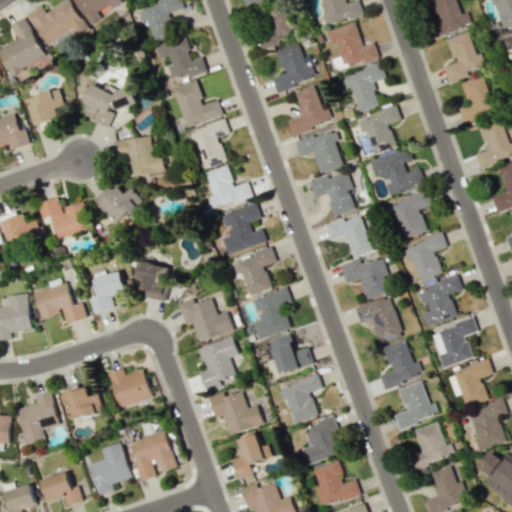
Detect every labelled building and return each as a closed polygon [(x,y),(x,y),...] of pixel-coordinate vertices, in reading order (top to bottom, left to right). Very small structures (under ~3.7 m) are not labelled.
[(49,46),(73,30),(77,36),(89,28),(70,0),(64,0),(47,12),(41,4),(27,13),(49,46)] [(76,0),(90,23),(123,2),(121,0),(76,0)] [(184,7),(181,0),(161,0),(138,9),(143,21),(147,19),(156,41),(176,33),(168,13),(184,7)] [(320,0),(328,24),(362,13),(357,0),(354,0),(347,3),(346,0),(320,0)] [(435,37),(472,25),(468,11),(461,13),(456,0),(431,0),(438,19),(430,22),(435,37)] [(511,0),(493,0),(502,29),(511,25),(511,0)] [(262,48),(296,36),(284,4),(261,12),(266,27),(256,31),(262,48)] [(47,55),(25,17),(11,25),(18,38),(0,48),(0,55),(11,75),(47,55)] [(328,30),(331,44),(337,42),(344,67),(379,57),(374,42),(362,45),(355,22),(328,30)] [(447,38),(455,62),(444,66),(449,81),(470,75),(468,71),(482,66),(470,31),(447,38)] [(156,46),(160,58),(170,56),(173,65),(169,66),(172,77),(188,71),(190,77),(207,72),(202,56),(193,59),(186,36),(156,46)] [(277,92),(317,78),(312,65),(308,67),(299,42),(276,50),(284,73),(272,78),(277,92)] [(359,111),(379,105),(373,81),(385,78),(382,64),(342,75),(346,88),(352,86),(359,111)] [(461,82),(469,104),(459,108),(464,122),(496,110),(483,74),(461,82)] [(223,115),(218,99),(205,103),(197,79),(173,87),(186,127),(223,115)] [(108,126),(120,102),(130,107),(137,92),(119,84),(115,93),(92,83),(82,105),(97,111),(93,119),(108,126)] [(295,91),(302,115),(288,119),(292,133),(330,121),(318,84),(295,91)] [(27,98),(38,129),(60,121),(56,109),(65,106),(59,88),(27,98)] [(373,152),(396,146),(390,123),(401,120),(397,107),(357,119),(361,132),(367,131),(373,152)] [(15,112),(0,116),(0,146),(8,144),(10,149),(30,143),(25,125),(19,127),(15,112)] [(479,124),(487,150),(476,153),(480,167),(511,157),(511,151),(501,117),(479,124)] [(202,168),(227,160),(219,136),(230,132),(226,119),(190,131),(202,168)] [(295,142),(300,156),(314,151),(321,172),(343,165),(335,141),(339,140),(336,128),(295,142)] [(162,172),(157,134),(119,139),(124,177),(162,172)] [(369,159),(375,177),(383,175),(389,195),(425,184),(420,168),(407,172),(404,162),(412,160),(408,147),(369,159)] [(491,195),(496,212),(511,206),(511,204),(511,202),(511,201),(511,161),(498,165),(505,191),(491,195)] [(205,172),(213,195),(209,196),(213,209),(253,196),(248,181),(235,185),(228,165),(205,172)] [(352,188),(347,171),(310,181),(314,197),(327,193),(333,215),(355,209),(350,189),(352,188)] [(132,187),(124,193),(119,186),(100,200),(118,222),(144,202),(132,187)] [(427,230),(420,208),(432,205),(428,191),(390,203),(394,215),(397,214),(404,237),(427,230)] [(38,202),(42,218),(52,216),(57,237),(92,227),(85,201),(62,207),(59,197),(38,202)] [(267,242),(262,228),(252,231),(249,222),(261,218),(256,202),(221,213),(225,227),(227,226),(230,235),(222,237),(227,254),(267,242)] [(11,247),(42,236),(37,220),(28,223),(24,213),(2,221),(11,247)] [(330,239),(345,234),(352,257),(372,251),(361,216),(344,221),(343,218),(325,223),(330,239)] [(367,226),(372,249),(382,247),(377,223),(367,226)] [(412,257),(419,279),(442,272),(435,250),(447,246),(443,233),(403,246),(407,259),(412,257)] [(271,288),(265,265),(276,262),(272,248),(232,260),(236,274),(242,273),(248,294),(271,288)] [(366,299),(389,292),(385,276),(388,274),(383,256),(361,263),(359,259),(340,265),(346,282),(359,278),(366,299)] [(166,298),(171,266),(144,261),(142,270),(135,269),(133,278),(142,279),(139,294),(166,298)] [(94,278),(99,295),(89,298),(93,312),(114,306),(111,296),(127,291),(121,270),(94,278)] [(457,315),(450,293),(463,289),(458,276),(418,289),(422,303),(427,301),(430,310),(423,313),(427,326),(457,315)] [(33,292),(41,319),(63,313),(66,323),(87,317),(82,301),(73,304),(67,282),(33,292)] [(291,328),(284,307),(292,304),(287,287),(251,298),(256,312),(258,311),(261,319),(253,322),(258,338),(291,328)] [(11,332),(32,328),(27,293),(7,295),(9,305),(0,306),(0,340),(12,338),(11,332)] [(355,307),(360,322),(372,319),(379,343),(403,335),(391,296),(355,307)] [(195,303),(193,298),(178,303),(185,323),(192,321),(198,342),(233,330),(227,311),(217,314),(212,297),(195,303)] [(473,358),(466,335),(478,331),(474,318),(432,331),(443,367),(473,358)] [(308,347),(295,351),(289,333),(269,339),(280,373),(313,362),(308,347)] [(199,371),(206,391),(222,385),(221,380),(236,375),(230,357),(239,354),(233,335),(198,348),(205,369),(199,371)] [(383,346),(391,370),(379,374),(384,388),(423,374),(418,360),(413,362),(405,338),(383,346)] [(489,399),(481,377),(493,373),(489,360),(448,373),(455,396),(461,394),(466,407),(489,399)] [(152,398),(144,368),(125,373),(123,368),(109,372),(119,407),(152,398)] [(317,415),(311,391),(322,388),(318,374),(277,386),(281,399),(287,398),(294,421),(317,415)] [(398,428),(439,415),(435,402),(429,404),(422,380),(399,388),(406,410),(394,414),(398,428)] [(103,412),(99,393),(89,395),(87,384),(62,389),(68,419),(103,412)] [(215,417),(222,414),(229,434),(263,423),(258,404),(247,407),(242,390),(225,396),(224,391),(209,396),(215,417)] [(26,444),(44,439),(42,428),(60,423),(51,392),(35,396),(37,403),(17,408),(26,444)] [(481,450),(507,441),(498,416),(507,413),(503,399),(468,411),(481,450)] [(10,414),(0,414),(0,441),(10,442),(10,414)] [(307,464),(344,452),(332,417),(303,427),(310,446),(302,449),(307,464)] [(413,468),(455,455),(451,443),(446,444),(439,422),(415,429),(422,451),(409,455),(413,468)] [(139,481),(156,476),(152,462),(159,460),(162,470),(176,466),(166,431),(128,442),(139,481)] [(232,459),(238,479),(254,474),(250,463),(272,456),(268,444),(262,446),(257,433),(235,440),(241,456),(232,459)] [(132,476),(120,442),(102,448),(105,458),(88,464),(99,495),(115,489),(112,483),(132,476)] [(511,505),(511,456),(506,452),(501,458),(491,450),(479,466),(490,474),(484,482),(492,488),(496,483),(506,490),(501,497),(511,505)] [(361,493),(356,479),(342,483),(340,474),(343,473),(339,459),(314,468),(319,485),(315,487),(321,506),(361,493)] [(431,472),(439,494),(425,499),(429,511),(440,511),(469,502),(456,463),(431,472)] [(41,480),(48,501),(64,496),(67,505),(83,500),(78,485),(73,487),(68,471),(41,480)] [(242,487),(248,508),(256,505),(257,511),(295,511),(290,496),(281,499),(275,482),(259,487),(257,482),(242,487)] [(4,490),(9,508),(0,510),(0,511),(21,511),(21,510),(37,505),(32,484),(4,490)]
